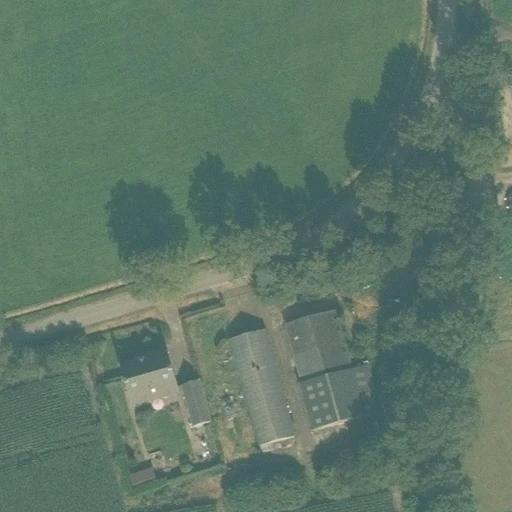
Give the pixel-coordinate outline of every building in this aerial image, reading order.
[(299,385),(312,432),(381,414),(368,367),(352,371),(335,312),(285,326),(301,385),(299,385)] [(235,360),(260,448),(293,438),(269,351),(264,332),(230,341),(235,360)] [(120,367),(126,386),(132,410),(180,397),(167,350),(144,357),(145,360),(120,367)] [(182,388),(194,430),(211,425),(199,383),(182,388)] [(141,474),(130,477),(134,490),(145,486),(141,474)]
